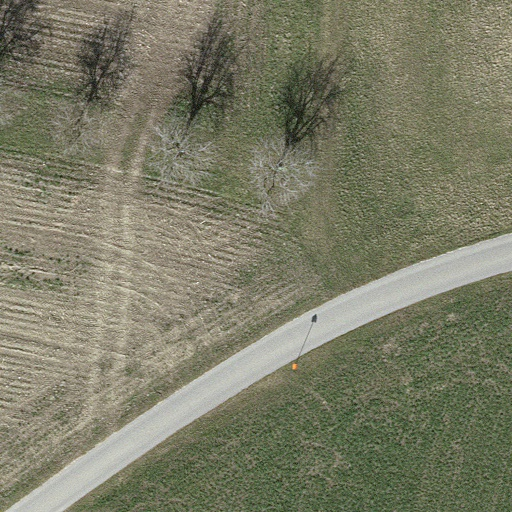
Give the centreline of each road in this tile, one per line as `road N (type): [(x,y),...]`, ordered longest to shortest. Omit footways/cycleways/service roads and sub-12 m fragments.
road 1 (tertiary): [(511,266),(469,275),(296,346),(58,511)]
road 2 (track): [(296,346),(328,148),(330,0)]
